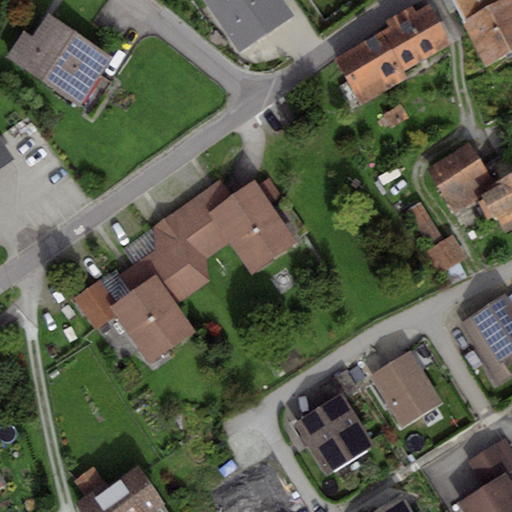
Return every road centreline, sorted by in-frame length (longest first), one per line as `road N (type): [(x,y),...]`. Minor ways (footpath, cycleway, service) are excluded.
road 1 (residential): [(321,511),(270,433),(277,398),(382,329),(511,268)]
road 2 (track): [(433,0),(454,38),(466,115),(460,135),(428,155),(418,177),(483,281)]
road 3 (residential): [(257,100),(0,286)]
road 4 (track): [(30,265),(32,339),(57,473),(73,511)]
road 5 (residential): [(403,0),(257,100)]
road 6 (residential): [(133,0),(257,100)]
